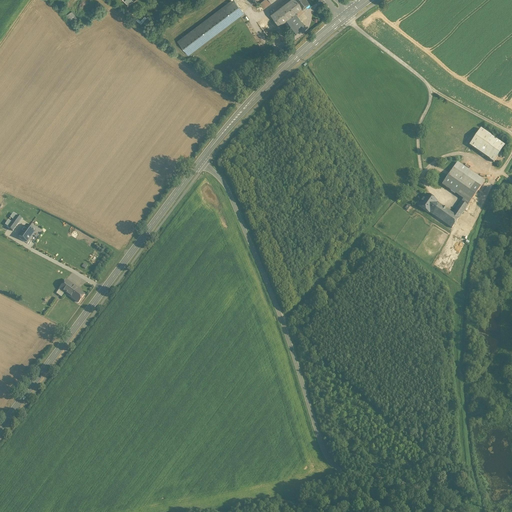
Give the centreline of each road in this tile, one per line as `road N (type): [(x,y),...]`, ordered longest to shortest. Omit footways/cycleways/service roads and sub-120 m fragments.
road 1 (tertiary): [(433,511),(407,483),(350,475),(327,455),(238,213),(224,184),(206,165),(196,166)]
road 2 (secondary): [(196,166),(0,428)]
road 3 (secondary): [(342,17),(282,69),(196,166)]
